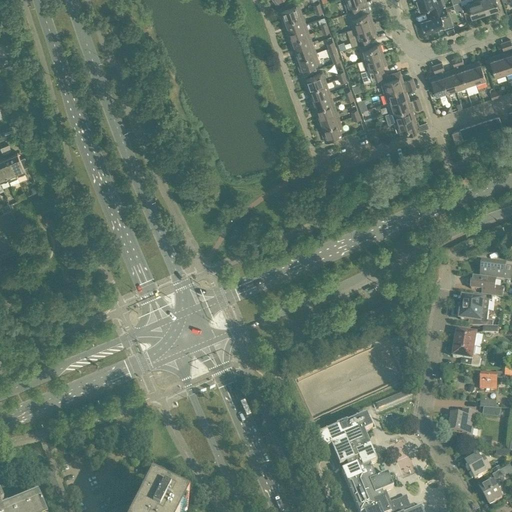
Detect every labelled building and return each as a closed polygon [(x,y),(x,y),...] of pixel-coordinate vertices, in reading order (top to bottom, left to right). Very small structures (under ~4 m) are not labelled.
[(365,0),(343,0),(347,13),(360,9),(358,3),(366,1),(365,0)] [(413,0),(416,8),(419,7),(419,8),(419,9),(428,6),(429,11),(428,12),(445,7),(442,0),(413,0)] [(473,0),(467,2),(471,17),(484,12),(480,0),(473,0)] [(480,0),(484,12),(498,8),(495,0),(480,0)] [(283,6),(277,8),(282,21),(302,14),(298,4),(284,9),(283,6)] [(421,20),(420,20),(424,32),(425,32),(428,31),(429,33),(436,31),(436,28),(443,26),(444,26),(444,28),(452,25),(448,12),(447,13),(445,7),(428,12),(429,12),(430,17),(421,20)] [(360,9),(347,13),(343,14),(344,18),(348,16),(352,29),(373,22),(369,12),(362,14),(360,9)] [(302,14),(282,21),(285,31),(305,24),(302,14)] [(373,22),(352,29),(357,45),(370,41),(368,35),(376,33),(373,22)] [(305,24),(285,31),(289,41),(309,33),(305,24)] [(309,33),(289,41),(292,50),(312,43),(309,33)] [(370,41),(357,45),(362,60),(383,54),(379,44),(372,46),(370,41)] [(343,42),(337,44),(338,48),(339,51),(345,48),(344,44),(343,42)] [(503,53),(499,54),(505,74),(511,71),(511,62),(507,48),(505,42),(500,43),(503,53)] [(312,43),(292,50),(296,60),(315,53),(312,43)] [(315,53),(296,60),(299,70),(301,69),(302,71),(303,74),(315,70),(314,67),(313,65),(319,63),(315,53)] [(366,71),(361,73),(364,83),(379,78),(384,76),(381,66),(386,64),(383,54),(362,60),(366,71)] [(499,54),(488,57),(495,78),(505,74),(499,54)] [(461,56),(456,58),(458,64),(466,87),(476,84),(469,64),(464,66),(461,56)] [(454,69),(449,70),(456,90),(466,87),(458,64),(456,58),(451,59),(454,69)] [(479,61),(469,64),(476,84),(486,81),(479,61)] [(441,63),(436,64),(446,94),(456,90),(449,70),(445,72),(441,63)] [(435,75),(429,77),(436,97),(446,94),(436,64),(432,66),(435,75)] [(312,73),(301,76),(302,79),(306,89),(326,82),(322,72),(313,75),(312,73)] [(401,76),(399,77),(398,72),(384,76),(379,78),(384,93),(414,83),(412,78),(403,82),(401,76)] [(326,82),(306,89),(309,99),(329,92),(326,82)] [(414,83),(384,93),(387,103),(407,96),(406,91),(415,88),(414,83)] [(329,92),(309,99),(313,109),(333,102),(329,92)] [(407,96),(387,103),(390,112),(410,106),(420,103),(418,98),(409,101),(407,96)] [(333,102),(313,109),(316,118),(336,111),(333,102)] [(390,112),(385,114),(388,124),(394,122),(414,115),(412,111),(422,108),(420,103),(410,106),(390,112)] [(336,111),(316,118),(320,128),(340,121),(336,111)] [(414,115),(394,122),(397,132),(401,131),(402,136),(428,128),(426,122),(418,125),(417,121),(416,122),(414,115)] [(498,117),(493,118),(496,130),(502,128),(498,117)] [(493,118),(487,120),(491,132),(496,130),(493,118)] [(487,120),(481,122),(485,133),(491,132),(487,120)] [(340,121),(320,128),(325,142),(333,139),(338,138),(337,133),(343,131),(340,121)] [(481,122),(476,124),(479,135),(485,133),(481,122)] [(476,124),(470,126),(474,137),(479,135),(476,124)] [(470,126),(464,128),(468,139),(474,137),(470,126)] [(464,128),(459,130),(462,141),(468,139),(464,128)] [(458,131),(451,133),(455,145),(462,142),(458,131)] [(17,152),(8,156),(16,176),(25,172),(23,168),(28,166),(24,157),(20,159),(17,152)] [(0,159),(8,179),(10,184),(19,181),(16,176),(8,156),(0,159)] [(0,159),(0,182),(8,179),(0,159)] [(11,210),(0,214),(0,216),(2,220),(14,216),(11,210)] [(14,216),(2,220),(4,226),(16,221),(14,216)] [(16,221),(4,226),(7,232),(18,227),(16,221)] [(18,227),(7,232),(9,238),(21,233),(18,227)] [(21,233),(9,238),(12,243),(23,238),(21,233)] [(23,238),(12,243),(14,249),(26,244),(23,238)] [(14,249),(8,251),(13,263),(19,261),(14,249)] [(8,251),(2,254),(7,265),(13,263),(8,251)] [(480,278),(496,280),(504,281),(506,266),(482,263),(480,278)] [(473,277),(471,290),(483,291),(482,296),(503,299),(504,289),(495,288),(496,280),(480,278),(473,277)] [(461,303),(460,310),(488,313),(490,302),(492,303),(492,298),(476,296),(476,300),(463,299),(462,303),(461,303)] [(460,310),(459,316),(461,316),(460,321),(473,322),(472,327),(483,328),(498,328),(492,328),(493,323),(487,322),(488,313),(460,310)] [(457,332),(455,345),(474,348),(477,335),(457,332)] [(455,345),(453,358),(463,360),(463,366),(471,367),(475,367),(481,368),(483,361),(478,357),(479,349),(474,348),(455,345)] [(481,374),(480,390),(496,391),(497,378),(511,379),(511,371),(502,371),(501,374),(497,374),(497,375),(481,374)] [(381,406),(384,412),(414,400),(411,393),(381,406)] [(490,402),(489,417),(500,418),(501,403),(490,402)] [(451,415),(448,433),(463,436),(462,441),(471,442),(474,423),(479,424),(480,415),(468,413),(467,418),(451,415)] [(336,428),(317,436),(323,451),(330,447),(357,511),(423,511),(421,506),(410,510),(408,506),(409,506),(405,497),(386,505),(383,498),(387,497),(385,492),(393,489),(387,475),(379,478),(375,480),(369,466),(376,463),(364,433),(372,430),(366,415),(347,424),(346,423),(336,427),(336,428)] [(124,455),(120,458),(125,466),(129,463),(124,455)] [(478,457),(465,464),(475,480),(488,473),(478,457)] [(495,482),(480,491),(489,506),(502,499),(497,490),(501,488),(497,481),(508,475),(510,478),(511,476),(511,470),(510,467),(501,471),(495,475),(492,476),(495,482)] [(112,474),(120,477),(122,472),(113,468),(112,474)] [(184,511),(188,507),(150,488),(138,511),(126,511),(124,511),(122,511),(121,511),(184,511)] [(0,511),(44,511),(38,498),(4,511),(1,511),(0,509),(0,507),(3,506),(0,499),(0,511)]
